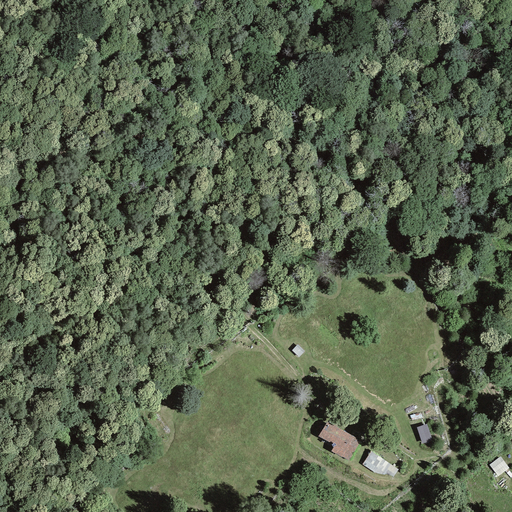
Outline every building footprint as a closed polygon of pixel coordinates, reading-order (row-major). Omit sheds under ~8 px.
[(304,351),(297,344),(291,351),(298,357),(304,351)] [(421,437),(432,434),(427,419),(417,422),(421,437)] [(359,442),(328,424),(322,434),(337,443),(333,450),(349,460),(359,442)] [(393,476),(400,464),(371,448),(364,461),(393,476)] [(498,472),(510,463),(502,453),(490,462),(498,472)]
